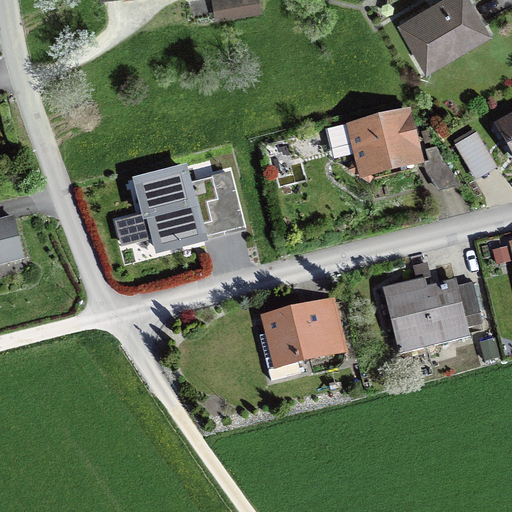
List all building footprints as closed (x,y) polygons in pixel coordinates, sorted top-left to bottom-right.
[(258,0),(211,0),(215,20),(261,12),(258,0)] [(426,72),(492,34),(472,0),(434,0),(397,22),(426,72)] [(370,185),(373,178),(424,164),(411,108),(346,124),(354,161),(347,171),(370,185)] [(511,113),(494,124),(511,154),(511,113)] [(455,145),(475,180),(498,167),(477,132),(476,133),(474,129),(453,141),(456,145),(455,145)] [(436,147),(425,150),(429,161),(426,162),(426,174),(437,191),(460,187),(436,147)] [(155,256),(208,242),(207,237),(245,228),(231,171),(191,182),(187,166),(132,180),(141,216),(114,223),(121,249),(149,241),(144,222),(146,222),(155,256)] [(0,265),(24,260),(13,215),(0,218),(0,265)] [(507,248),(494,251),(497,264),(510,261),(507,248)] [(468,327),(483,324),(479,309),(483,308),(477,284),(473,285),(472,282),(458,285),(456,279),(428,286),(426,279),(431,277),(427,263),(413,266),(416,280),(382,288),(399,355),(471,338),(468,327)] [(265,334),(260,336),(271,381),(301,374),(299,365),(349,353),(347,345),(349,345),(347,337),(345,338),(335,298),(260,316),(265,334)] [(500,358),(496,338),(480,342),(484,361),(500,358)]
